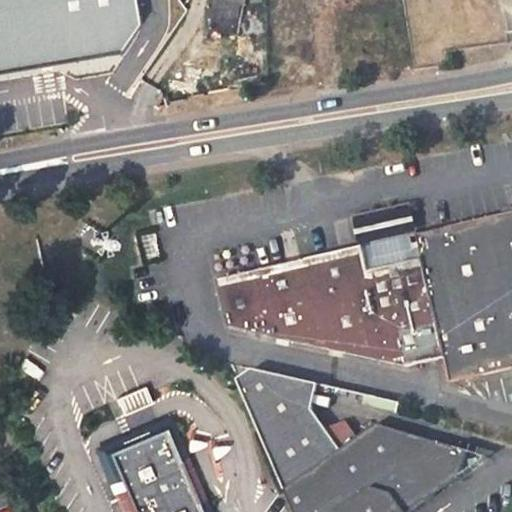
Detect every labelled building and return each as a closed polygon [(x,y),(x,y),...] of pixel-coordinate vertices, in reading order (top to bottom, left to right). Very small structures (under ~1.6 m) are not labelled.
[(0,0),(0,79),(113,61),(132,33),(126,0),(0,0)] [(243,44),(247,26),(251,0),(221,0),(217,20),(212,38),(243,44)] [(233,320),(411,360),(453,353),(457,377),(484,371),(511,366),(511,211),(425,229),(429,247),(421,248),(417,231),(223,270),(233,320)] [(241,391),(290,500),(294,511),(429,511),(439,505),(445,482),(464,487),(474,457),(382,434),(347,459),(317,419),(323,398),(257,381),(241,391)] [(147,395),(119,406),(125,423),(153,411),(147,395)] [(136,450),(108,461),(120,488),(115,491),(118,497),(123,495),(130,511),(201,511),(168,438),(153,444),(152,439),(133,443),(136,450)] [(497,463),(474,457),(464,487),(497,463)]
